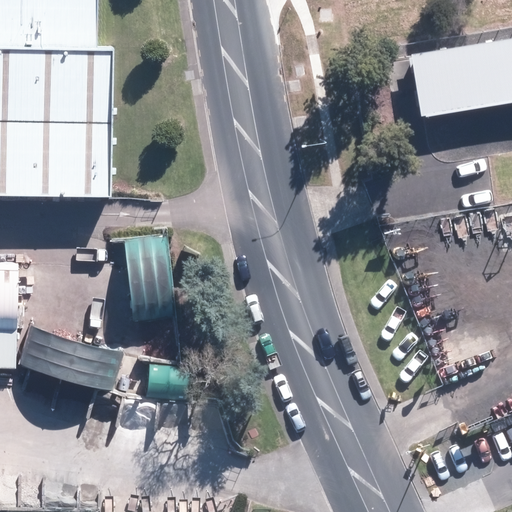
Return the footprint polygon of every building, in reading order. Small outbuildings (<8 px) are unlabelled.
[(0,0),(0,57),(9,58),(94,60),(95,0),(0,0)] [(511,41),(410,57),(419,119),(511,104),(511,41)] [(9,58),(0,57),(0,202),(112,206),(116,61),(9,58)] [(166,234),(122,236),(127,319),(170,317),(166,234)] [(16,261),(0,260),(0,365),(15,366),(16,261)] [(31,324),(20,365),(113,389),(123,348),(31,324)] [(149,358),(142,388),(202,403),(209,373),(149,358)]
